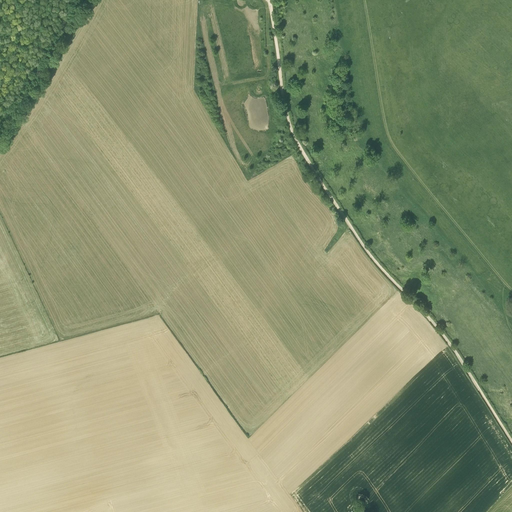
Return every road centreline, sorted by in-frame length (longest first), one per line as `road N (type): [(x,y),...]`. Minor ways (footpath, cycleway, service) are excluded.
road 1 (track): [(511,441),(454,350),(370,255),(309,164),(286,115),(269,0)]
road 2 (track): [(505,283),(387,140),(363,0)]
